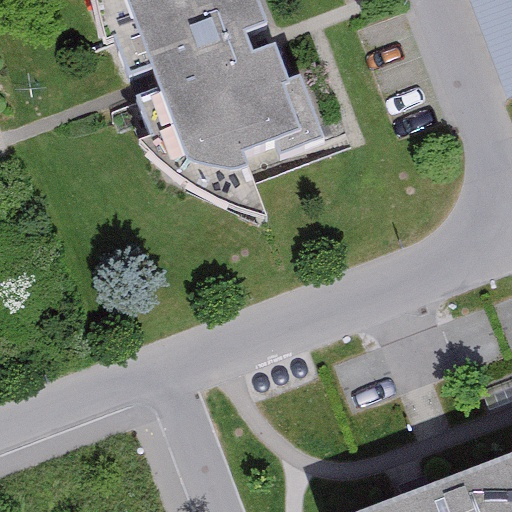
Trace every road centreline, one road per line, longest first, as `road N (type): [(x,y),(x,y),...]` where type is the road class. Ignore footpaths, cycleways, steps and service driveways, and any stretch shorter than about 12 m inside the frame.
road 1 (residential): [(164,378),(511,252)]
road 2 (residential): [(511,209),(436,0)]
road 3 (residential): [(0,438),(164,378)]
road 4 (residential): [(164,378),(216,511)]
